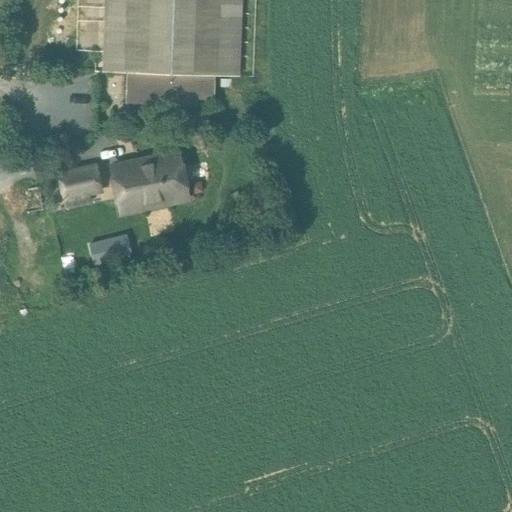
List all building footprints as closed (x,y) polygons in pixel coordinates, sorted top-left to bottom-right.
[(240,76),(242,0),(108,0),(106,72),(126,72),(126,104),(196,106),(196,99),(214,99),(215,75),(240,76)] [(180,148),(110,162),(121,216),(191,202),(180,148)] [(100,188),(96,166),(61,173),(67,209),(93,203),(90,190),(100,188)] [(192,193),(203,191),(201,181),(191,183),(192,193)] [(246,210),(237,215),(250,237),(277,221),(273,212),(275,211),(266,194),(244,206),(246,210)] [(95,266),(134,258),(129,233),(90,241),(95,266)]
